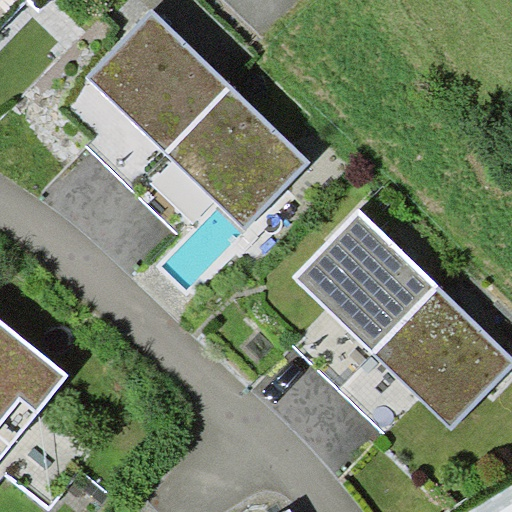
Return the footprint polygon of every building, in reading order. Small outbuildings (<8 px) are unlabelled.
[(45,0),(0,0),(0,26),(25,0),(27,0),(37,9),(45,0)] [(84,76),(163,152),(231,83),(151,6),(84,76)] [(311,160),(231,83),(163,152),(244,229),(311,160)] [(291,276),(370,353),(438,284),(359,207),(291,276)] [(511,370),(511,356),(438,284),(370,353),(451,432),(511,370)] [(0,457),(70,373),(0,315),(0,457)]
